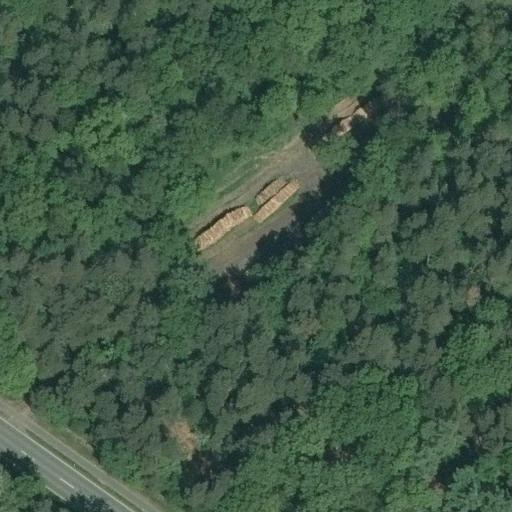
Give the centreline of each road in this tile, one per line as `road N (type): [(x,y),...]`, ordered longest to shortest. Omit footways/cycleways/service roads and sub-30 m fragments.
road 1 (track): [(9,434),(237,264),(511,15)]
road 2 (primary): [(115,511),(0,428)]
